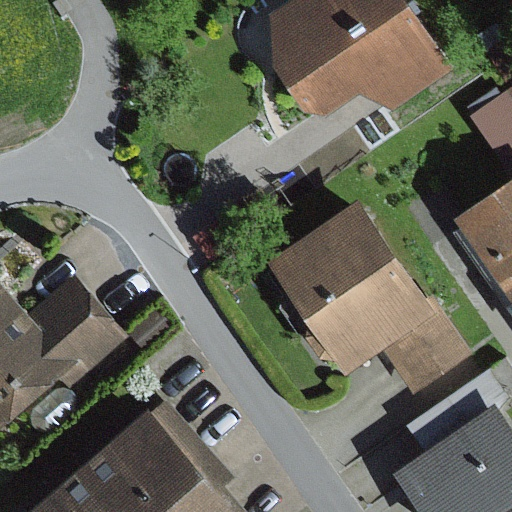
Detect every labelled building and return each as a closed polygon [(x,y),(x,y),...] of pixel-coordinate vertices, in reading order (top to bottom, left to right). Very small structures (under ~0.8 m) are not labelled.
[(460,63),(415,0),(297,0),(276,15),(278,58),(310,105),(332,110),(366,87),(398,105),(460,63)] [(511,88),(477,110),(511,165),(511,88)] [(511,177),(465,211),(511,278),(511,177)] [(367,191),(273,256),(353,371),(388,346),(421,393),(480,353),(367,191)] [(0,429),(62,375),(72,386),(133,333),(79,272),(34,312),(0,274),(0,429)] [(430,447),(401,466),(432,511),(498,511),(511,503),(511,408),(503,396),(511,391),(494,365),(412,420),(430,447)] [(254,511),(157,400),(28,511),(254,511)]
